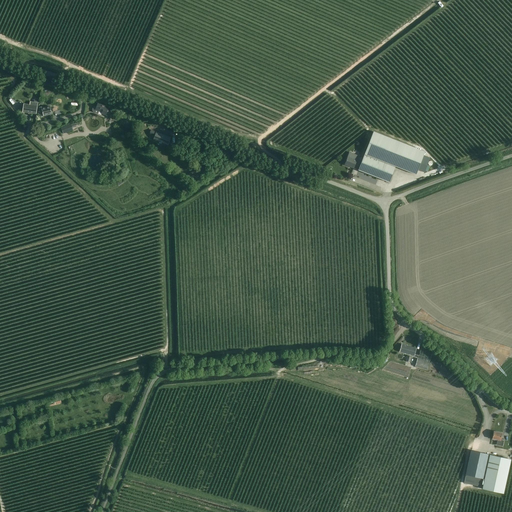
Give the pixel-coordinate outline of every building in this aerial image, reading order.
[(23,112),(27,112),(36,114),(38,103),(30,102),(30,105),(24,104),(23,112)] [(102,114),(106,115),(106,114),(110,115),(110,114),(111,112),(108,110),(109,109),(105,107),(105,106),(98,103),(97,106),(94,104),(92,108),(92,109),(92,110),(93,111),(94,112),(98,114),(99,111),(102,112),(102,114)] [(42,108),(41,107),(39,108),(40,112),(38,112),(39,117),(43,116),(51,114),(49,106),(42,108)] [(71,124),(61,128),(63,133),(73,130),(72,128),(71,124)] [(170,138),(160,134),(161,132),(157,131),(158,129),(152,127),(149,135),(168,142),(170,138)] [(360,165),(358,170),(389,182),(395,167),(416,174),(425,152),(373,131),(360,165)] [(348,157),(345,165),(353,168),(358,170),(360,165),(355,163),(358,156),(353,154),(349,153),(348,157)] [(414,356),(416,348),(402,344),(400,352),(414,356)] [(429,362),(418,358),(415,366),(427,369),(429,362)] [(500,440),(501,433),(493,431),(492,438),(497,439),(496,442),(500,443),(499,445),(502,446),(503,441),(500,440)] [(470,450),(465,474),(479,478),(477,486),(481,486),(483,478),(488,454),(472,450),(470,450)] [(502,493),(510,459),(489,454),(481,488),(502,493)]
